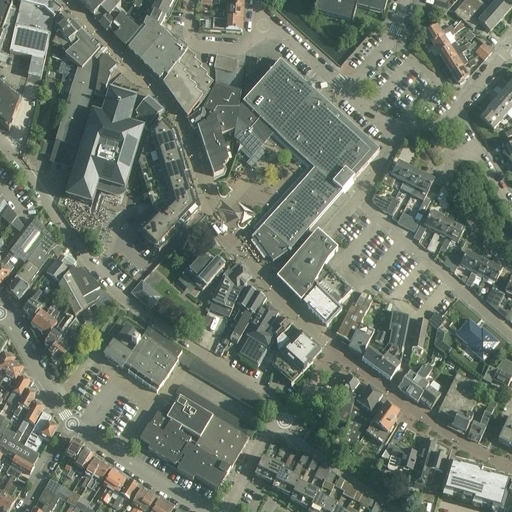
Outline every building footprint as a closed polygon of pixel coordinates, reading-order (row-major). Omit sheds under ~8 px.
[(0,0),(0,118),(12,129),(20,105),(0,88),(0,48),(8,51),(18,12),(10,5),(2,0),(0,0)] [(15,29),(10,55),(32,59),(28,79),(41,81),(53,20),(61,12),(61,13),(62,12),(52,3),(53,2),(51,0),(17,0),(19,1),(18,2),(21,4),(15,29)] [(78,0),(94,17),(99,12),(100,13),(112,0),(78,0)] [(99,12),(94,17),(100,23),(99,23),(100,24),(100,23),(108,31),(107,31),(108,31),(125,15),(118,9),(121,7),(119,5),(122,0),(112,0),(100,13),(99,12)] [(125,15),(108,31),(126,48),(131,53),(159,81),(166,75),(168,77),(168,78),(169,77),(170,74),(171,74),(188,53),(183,49),(180,47),(177,50),(165,37),(158,31),(160,29),(163,23),(165,19),(174,0),(141,0),(141,1),(140,0),(139,0),(126,16),(125,15)] [(223,0),(224,2),(218,2),(218,7),(243,8),(243,0),(223,0)] [(318,0),(314,14),(315,14),(351,23),(351,24),(352,24),(356,9),(384,16),(384,15),(383,15),(387,1),(388,1),(388,0),(318,0)] [(511,4),(507,0),(499,0),(490,11),(477,0),(466,0),(454,15),(473,32),(479,24),(489,34),(511,8),(511,4)] [(434,8),(447,12),(449,6),(435,2),(434,8)] [(218,7),(217,12),(224,12),(223,19),(229,19),(243,20),(243,8),(218,7)] [(447,12),(434,8),(432,13),(445,17),(447,12)] [(56,21),(54,25),(59,30),(57,31),(55,31),(55,32),(54,32),(54,33),(54,34),(55,35),(57,33),(64,40),(65,40),(73,48),(76,45),(74,43),(79,39),(76,36),(82,30),(74,22),(72,24),(70,22),(70,21),(69,20),(67,18),(64,15),(63,15),(63,14),(56,21)] [(200,17),(200,21),(212,22),(211,29),(226,30),(226,33),(240,34),(241,32),(242,33),(243,20),(229,19),(223,19),(200,17)] [(427,33),(426,34),(432,44),(444,37),(448,35),(454,31),(451,27),(441,33),(437,27),(431,31),(430,29),(426,32),(427,33)] [(73,48),(64,57),(73,64),(93,42),(93,41),(83,31),(82,30),(76,36),(79,39),(74,43),(76,45),(73,48)] [(52,45),(51,52),(52,53),(53,47),(56,48),(54,55),(54,57),(54,59),(56,60),(62,62),(58,74),(63,76),(71,78),(75,79),(78,69),(73,64),(64,57),(73,48),(65,40),(64,40),(57,33),(55,35),(57,37),(52,45)] [(444,37),(432,44),(439,55),(450,48),(450,47),(444,37)] [(93,42),(73,64),(78,69),(81,72),(99,52),(101,50),(93,41),(93,42)] [(445,65),(462,55),(467,52),(464,47),(459,50),(455,44),(450,47),(450,48),(439,55),(445,65)] [(479,50),(488,58),(492,53),(483,45),(479,50)] [(484,62),(488,58),(479,50),(475,54),(484,62)] [(70,95),(50,160),(64,164),(65,165),(67,166),(68,166),(70,166),(72,166),(83,129),(92,107),(91,106),(94,94),(98,78),(99,72),(99,69),(99,66),(99,63),(105,57),(99,52),(81,72),(78,69),(75,79),(72,86),(70,94),(70,95)] [(163,85),(170,92),(169,94),(176,100),(177,100),(185,89),(200,71),(202,69),(194,63),(196,60),(188,53),(171,74),(170,74),(169,77),(168,78),(168,77),(163,84),(163,85)] [(468,64),(462,55),(445,65),(451,75),(463,68),(468,65),(467,65),(468,64)] [(217,56),(214,69),(232,73),(235,61),(217,56)] [(98,78),(94,94),(96,94),(103,97),(110,77),(109,75),(116,68),(105,57),(99,63),(99,66),(99,69),(99,72),(98,78)] [(248,100),(242,106),(272,132),(314,170),(270,219),(258,232),(255,235),(251,239),(252,240),(254,238),(268,258),(272,264),(290,252),(318,222),(367,168),(367,167),(378,154),(364,141),(310,93),(307,90),(280,66),(281,65),(258,59),(257,62),(253,78),(246,77),(243,96),(248,100)] [(463,68),(451,75),(458,85),(459,84),(460,86),(464,83),(463,82),(469,78),(463,68)] [(176,100),(175,102),(182,108),(181,110),(189,117),(192,113),(194,115),(200,108),(210,94),(208,92),(213,86),(206,80),(207,77),(200,71),(185,89),(177,100),(176,100)] [(213,118),(197,129),(208,163),(208,162),(212,174),(213,178),(222,175),(223,173),(223,170),(225,169),(224,166),(226,165),(228,162),(227,156),(221,136),(235,131),(237,120),(238,110),(239,110),(241,95),(216,87),(203,110),(213,116),(215,118),(213,119),(213,118)] [(503,92),(499,97),(511,108),(511,95),(505,89),(504,89),(502,91),(503,92)] [(74,170),(66,198),(91,206),(98,184),(111,188),(111,189),(111,191),(112,192),(112,193),(113,195),(115,195),(116,196),(118,196),(119,196),(121,196),(122,195),(123,194),(124,193),(125,191),(144,129),(128,124),(136,99),(110,90),(102,116),(92,113),(87,130),(74,170)] [(497,99),(492,104),(507,116),(511,110),(511,108),(499,97),(498,96),(496,98),(497,99)] [(138,115),(135,119),(138,122),(144,127),(147,129),(159,116),(163,112),(149,98),(135,112),(138,115)] [(490,106),(486,111),(500,124),(507,116),(492,104),(491,103),(489,106),(490,106)] [(238,110),(237,120),(262,143),(272,132),(242,106),(239,110),(238,110)] [(484,114),(479,119),(493,131),(500,124),(486,111),(485,111),(483,113),(484,114)] [(190,119),(188,121),(194,130),(197,129),(213,118),(210,115),(206,117),(204,115),(202,112),(190,119)] [(178,133),(162,118),(150,135),(139,164),(155,217),(139,235),(159,254),(201,210),(178,133)] [(235,131),(234,140),(251,155),(262,143),(237,120),(235,131)] [(503,152),(508,161),(511,158),(511,139),(502,145),(505,150),(503,152)] [(396,181),(403,185),(411,170),(398,164),(396,168),(391,166),(381,184),(391,189),(396,181)] [(403,185),(400,191),(411,196),(414,190),(422,176),(411,170),(403,185)] [(414,190),(411,196),(423,202),(425,200),(426,196),(434,182),(422,176),(414,190)] [(382,212),(388,215),(395,202),(389,199),(388,200),(386,199),(384,203),(381,201),(377,209),(382,212)] [(423,202),(417,214),(423,217),(430,202),(425,200),(423,202)] [(395,202),(388,215),(393,218),(400,204),(395,202)] [(421,225),(413,240),(419,243),(426,229),(429,230),(435,233),(443,219),(444,217),(437,213),(435,216),(431,214),(427,222),(423,220),(421,225)] [(414,234),(420,223),(403,215),(397,225),(414,234)] [(443,219),(435,233),(426,251),(433,255),(439,244),(436,243),(440,236),(446,239),(453,225),(443,219)] [(34,222),(10,254),(13,256),(24,265),(48,233),(34,222)] [(465,231),(453,225),(446,239),(442,248),(447,250),(451,241),(457,245),(465,231)] [(58,247),(49,234),(27,262),(29,263),(6,293),(8,295),(7,296),(10,299),(12,298),(18,303),(29,289),(27,288),(49,258),(47,256),(51,251),(52,252),(58,247)] [(320,275),(325,267),(327,263),(336,254),(316,235),(290,264),(279,276),(280,277),(282,280),(286,282),(292,288),(295,292),(299,294),(301,298),(303,299),(304,299),(305,301),(308,297),(307,295),(320,275)] [(457,260),(456,259),(451,270),(450,272),(454,274),(458,267),(460,267),(460,268),(472,274),(479,260),(467,254),(466,255),(460,253),(457,260)] [(10,254),(0,266),(0,287),(11,273),(4,269),(13,256),(10,254)] [(215,264),(203,254),(186,272),(185,271),(182,275),(183,276),(202,293),(206,289),(215,278),(217,280),(223,274),(221,272),(224,268),(217,261),(215,264)] [(449,256),(443,266),(451,270),(456,259),(449,256)] [(60,265),(70,272),(73,268),(76,264),(66,257),(60,265)] [(469,280),(468,280),(465,285),(466,286),(471,288),(477,276),(483,279),(490,265),(479,260),(472,274),(469,280)] [(70,272),(56,262),(46,274),(60,285),(70,272)] [(224,276),(209,310),(215,313),(229,319),(234,306),(235,307),(241,295),(247,286),(245,284),(251,279),(239,265),(230,272),(228,270),(224,276)] [(502,271),(490,265),(483,279),(494,285),(491,291),(492,291),(486,303),(492,306),(503,283),(498,280),(502,271)] [(308,297),(305,301),(306,301),(303,304),(327,328),(341,313),(337,309),(351,295),(352,293),(333,274),(332,274),(325,267),(320,275),(307,295),(308,297)] [(73,269),(58,288),(69,308),(100,291),(99,290),(85,271),(84,271),(76,273),(73,269)] [(505,295),(511,297),(511,279),(511,280),(509,286),(503,283),(492,306),(498,310),(505,295)] [(234,322),(237,324),(243,314),(257,294),(255,293),(255,291),(252,289),(251,290),(247,288),(242,297),(237,306),(241,309),(234,322)] [(100,291),(69,308),(75,318),(88,311),(86,308),(94,303),(102,319),(114,303),(100,291)] [(42,296),(38,293),(23,313),(27,316),(27,318),(30,321),(32,320),(33,321),(48,301),(41,296),(42,296)] [(249,329),(266,300),(264,299),(257,294),(243,314),(237,324),(233,332),(226,346),(227,347),(229,342),(231,343),(231,342),(237,345),(247,328),(249,329)] [(362,295),(356,310),(352,308),(337,336),(336,337),(344,341),(343,343),(351,348),(351,346),(354,347),(352,351),(361,356),(363,353),(364,354),(375,334),(360,327),(367,314),(366,314),(373,299),(362,295)] [(32,325),(31,327),(32,330),(36,331),(37,329),(40,331),(59,306),(55,302),(52,306),(47,312),(48,313),(46,316),(41,313),(32,325)] [(59,306),(40,331),(42,333),(41,335),(42,338),(46,338),(47,337),(57,325),(52,321),(55,318),(56,319),(61,312),(63,309),(59,306)] [(256,372),(259,367),(273,343),(272,338),(266,335),(278,314),(265,306),(245,339),(246,340),(236,356),(255,367),(253,371),(256,372)] [(364,359),(362,362),(375,372),(390,382),(392,380),(394,381),(396,377),(395,376),(400,369),(402,357),(409,320),(410,319),(403,317),(391,314),(387,334),(391,335),(389,347),(388,347),(379,359),(369,352),(364,359)] [(435,314),(428,323),(437,331),(445,322),(435,314)] [(73,323),(70,320),(64,328),(58,337),(53,333),(43,346),(44,348),(46,350),(49,350),(52,352),(69,331),(68,330),(70,328),(73,323)] [(279,340),(290,328),(289,327),(290,326),(289,324),(286,322),(284,323),(281,320),(275,326),(272,329),(275,332),(272,334),(279,340)] [(422,351),(428,323),(417,321),(412,349),(422,351)] [(469,323),(458,336),(457,337),(483,361),(497,345),(482,332),(481,334),(469,323)] [(290,328),(279,340),(277,343),(278,350),(273,370),(280,371),(294,384),(290,387),(291,388),(312,365),(311,363),(321,352),(292,326),(291,327),(290,328)] [(142,339),(132,332),(125,327),(116,341),(116,342),(114,345),(113,345),(104,357),(109,360),(108,361),(118,367),(122,370),(124,367),(130,371),(128,374),(157,395),(178,365),(176,363),(182,356),(147,331),(142,339)] [(378,335),(375,343),(384,347),(388,338),(385,336),(387,332),(379,328),(376,334),(378,335)] [(228,329),(221,344),(226,346),(233,332),(228,329)] [(69,331),(52,352),(49,355),(52,358),(51,359),(52,360),(51,362),(56,366),(57,364),(58,365),(69,351),(64,347),(70,339),(69,338),(72,334),(69,331)] [(4,354),(0,360),(0,372),(0,373),(1,371),(7,374),(13,364),(15,360),(13,359),(14,358),(10,355),(9,357),(4,354)] [(193,362),(183,356),(178,364),(189,370),(193,362)] [(194,375),(200,364),(195,361),(189,372),(194,375)] [(489,368),(482,381),(490,385),(492,380),(507,388),(511,379),(511,378),(511,365),(504,361),(496,371),(495,371),(489,368)] [(7,374),(5,378),(10,381),(9,383),(11,384),(9,388),(12,390),(24,370),(18,367),(19,366),(17,364),(15,364),(14,364),(13,364),(7,374)] [(198,378),(205,367),(200,364),(194,375),(198,378)] [(203,381),(210,369),(205,367),(198,378),(203,381)] [(417,405),(419,402),(428,389),(429,389),(427,388),(428,386),(424,383),(432,372),(427,368),(425,367),(422,370),(415,379),(410,375),(398,390),(417,405)] [(208,383),(214,372),(210,369),(203,381),(208,383)] [(212,386),(219,375),(214,372),(208,383),(212,386)] [(217,389),(224,378),(219,375),(212,386),(217,389)] [(336,422),(347,426),(353,407),(356,398),(352,396),(359,385),(349,376),(340,388),(348,393),(345,401),(343,401),(336,422)] [(22,377),(7,403),(11,406),(17,396),(19,396),(22,398),(29,384),(27,383),(28,381),(25,379),(22,377)] [(222,392),(228,380),(224,378),(217,389),(222,392)] [(472,404),(479,390),(456,378),(438,413),(455,421),(452,427),(465,434),(471,424),(472,423),(473,418),(469,416),(475,406),(472,404)] [(226,394),(233,383),(228,380),(222,392),(226,394)] [(231,397),(238,386),(233,383),(226,394),(231,397)] [(179,398),(185,389),(180,386),(175,395),(179,398)] [(236,400),(242,389),(238,386),(231,397),(236,400)] [(347,426),(341,443),(340,447),(350,454),(358,442),(354,439),(360,424),(365,428),(373,417),(374,417),(380,409),(376,407),(382,397),(368,387),(361,395),(354,407),(353,407),(347,426)] [(428,389),(419,402),(431,411),(440,398),(435,393),(436,392),(430,388),(429,390),(428,389)] [(183,400),(188,391),(185,389),(179,398),(183,400)] [(240,403),(247,391),(242,389),(236,400),(240,403)] [(27,391),(13,416),(18,419),(24,409),(28,411),(36,396),(37,394),(33,392),(32,393),(27,391)] [(187,402),(192,393),(188,391),(183,400),(187,402)] [(245,405),(252,394),(247,391),(240,403),(245,405)] [(191,405),(196,396),(192,393),(187,402),(191,405)] [(250,408),(256,397),(252,394),(245,405),(250,408)] [(195,407),(200,398),(196,396),(191,405),(195,407)] [(254,411),(261,400),(256,397),(250,408),(254,411)] [(199,409),(204,400),(200,398),(195,407),(199,409)] [(150,427),(147,432),(148,430),(151,432),(144,443),(151,447),(148,451),(179,469),(177,473),(193,482),(194,479),(218,493),(249,440),(245,438),(180,399),(178,401),(179,402),(177,407),(176,406),(174,408),(175,409),(168,421),(157,414),(150,427)] [(202,412),(208,403),(204,400),(199,409),(202,412)] [(261,400),(254,411),(259,414),(266,403),(261,400)] [(34,403),(17,433),(22,436),(29,424),(34,427),(44,408),(41,406),(42,405),(37,402),(36,404),(34,403)] [(206,414),(212,405),(208,403),(202,412),(206,414)] [(210,416),(216,407),(212,405),(206,414),(210,416)] [(399,414),(387,405),(366,435),(385,448),(396,429),(393,427),(396,423),(394,421),(399,414)] [(214,419),(219,409),(216,407),(210,416),(214,419)] [(494,410),(489,408),(484,414),(480,427),(473,424),(468,439),(478,444),(486,430),(490,417),(494,410)] [(218,421),(223,412),(219,409),(214,419),(218,421)] [(222,423),(227,414),(223,412),(218,421),(222,423)] [(43,414),(24,448),(35,455),(43,441),(48,444),(57,428),(56,427),(55,426),(53,424),(52,425),(48,423),(51,419),(43,414)] [(226,425),(231,416),(227,414),(222,423),(226,425)] [(230,428),(235,419),(231,416),(226,425),(230,428)] [(509,420),(498,443),(508,448),(509,448),(511,446),(511,418),(510,417),(510,418),(509,420)] [(233,430),(239,421),(235,419),(230,428),(233,430)] [(237,432),(243,423),(239,421),(233,430),(237,432)] [(241,435),(247,426),(243,423),(237,432),(241,435)] [(247,426),(241,435),(245,437),(251,428),(247,426)] [(0,434),(0,448),(33,467),(39,457),(35,455),(24,448),(17,444),(12,442),(2,436),(0,434)] [(410,480),(407,492),(421,496),(436,442),(435,442),(435,441),(433,441),(431,441),(431,440),(429,439),(428,440),(427,440),(427,441),(422,440),(413,472),(418,473),(415,482),(410,480)] [(339,452),(340,447),(341,443),(331,440),(328,449),(339,452)] [(66,475),(68,476),(82,451),(84,447),(73,441),(64,456),(71,460),(64,471),(67,473),(66,475)] [(358,446),(353,453),(358,456),(363,449),(358,446)] [(395,448),(389,446),(381,458),(390,461),(388,469),(389,471),(394,472),(396,471),(397,467),(412,472),(417,455),(405,451),(404,452),(395,449),(395,448)] [(0,448),(0,454),(3,455),(13,462),(11,466),(30,476),(34,468),(33,467),(0,448)] [(68,476),(67,478),(72,480),(76,473),(82,476),(84,474),(93,458),(94,457),(93,457),(93,456),(93,454),(90,452),(88,453),(87,454),(82,451),(69,473),(68,476)] [(424,490),(421,501),(432,504),(435,493),(429,491),(434,472),(442,475),(446,458),(433,455),(424,490)] [(86,480),(82,488),(86,491),(87,489),(88,490),(88,489),(103,464),(101,463),(102,462),(100,460),(97,458),(96,460),(95,459),(86,474),(84,479),(86,480)] [(265,482),(274,464),(263,459),(254,477),(265,482)] [(451,463),(442,495),(472,503),(473,504),(481,475),(483,470),(482,470),(462,464),(461,464),(460,467),(451,465),(452,464),(451,463)] [(103,464),(88,489),(91,491),(96,484),(95,484),(96,481),(97,481),(102,484),(110,469),(110,468),(110,467),(107,465),(105,466),(103,464)] [(265,482),(273,486),(274,487),(282,472),(284,469),(274,464),(265,482)] [(10,468),(6,475),(16,481),(17,481),(21,475),(10,468)] [(106,490),(100,501),(103,503),(120,476),(117,475),(118,474),(116,472),(114,471),(113,472),(112,472),(103,488),(106,490)] [(272,489),(282,494),(291,476),(282,472),(274,487),(273,486),(272,489)] [(472,503),(471,505),(494,511),(502,511),(511,480),(491,474),(490,474),(489,478),(481,475),(473,504),(472,503)] [(120,476),(103,503),(107,505),(114,494),(118,497),(127,481),(126,481),(127,479),(123,476),(122,478),(120,476)] [(282,494),(291,499),(292,499),(299,484),(300,485),(302,482),(291,476),(282,494)] [(0,491),(0,509),(12,489),(13,488),(14,486),(15,484),(9,481),(2,493),(0,491)] [(24,486),(16,481),(15,484),(14,486),(22,490),(24,486)] [(116,502),(112,509),(116,511),(121,505),(125,499),(130,502),(138,488),(134,485),(134,483),(132,482),(130,482),(129,482),(116,502)] [(290,502),(300,507),(309,489),(300,485),(299,484),(292,499),(291,499),(290,502)] [(44,492),(55,498),(58,493),(47,487),(44,492)] [(12,489),(0,509),(0,510),(2,511),(9,511),(15,502),(11,500),(16,491),(17,490),(13,488),(12,489)] [(511,511),(511,488),(508,496),(509,497),(503,511),(511,511)] [(135,509),(133,511),(138,511),(149,494),(146,493),(146,491),(144,490),(143,490),(142,489),(131,507),(135,509)] [(300,507),(309,511),(310,511),(317,497),(318,497),(320,494),(309,489),(300,507)] [(46,511),(55,498),(44,492),(38,503),(45,506),(41,511),(36,511),(34,511),(32,511),(46,511)] [(58,493),(55,498),(59,500),(66,504),(68,500),(65,498),(64,498),(63,497),(63,496),(58,493)] [(149,494),(138,511),(148,511),(156,499),(155,498),(155,497),(153,496),(151,496),(149,494)] [(68,500),(66,504),(74,509),(77,503),(79,501),(70,496),(68,500)] [(308,511),(321,511),(327,502),(318,497),(317,497),(310,511),(309,511),(308,511)] [(55,498),(46,511),(51,511),(52,511),(59,500),(55,498)] [(163,511),(167,505),(159,500),(152,511),(163,511)] [(327,502),(321,511),(334,511),(335,509),(336,510),(338,507),(327,502)] [(77,503),(74,509),(79,511),(85,511),(87,509),(77,503)]
